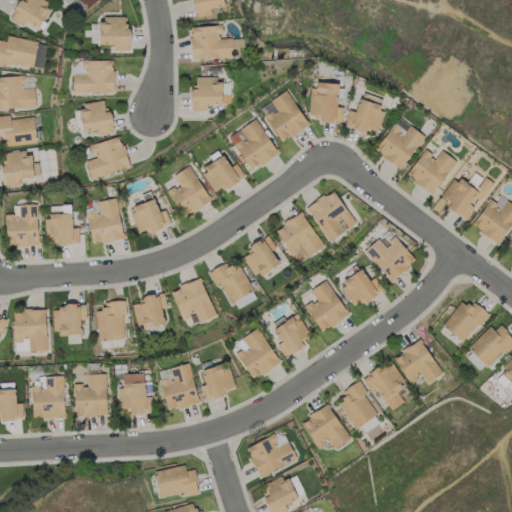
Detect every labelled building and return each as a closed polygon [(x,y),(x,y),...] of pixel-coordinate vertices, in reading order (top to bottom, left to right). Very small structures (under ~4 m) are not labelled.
[(17,0),(8,17),(22,25),(25,20),(37,28),(51,5),(42,0),(24,0),(23,2),(19,0),(17,0)] [(191,0),(194,16),(211,13),(210,7),(222,5),(221,0),(191,0)] [(128,49),(127,17),(97,17),(98,44),(113,44),(113,50),(128,49)] [(191,58),(238,55),(237,46),(243,46),(242,37),(221,38),(220,24),(189,26),(191,58)] [(0,62),(41,69),(45,42),(6,35),(5,40),(0,39),(0,62)] [(112,59),(81,60),(81,72),(71,73),(72,92),(113,91),(112,59)] [(0,107),(34,107),(33,87),(25,87),(24,75),(0,75),(0,107)] [(218,76),(192,76),(191,110),(206,110),(206,104),(230,104),(230,94),(218,94),(218,76)] [(337,83),(311,81),(309,114),(319,114),(319,121),(340,122),(341,106),(336,106),(337,83)] [(278,140),(306,126),(288,90),(260,104),(278,140)] [(348,109),(343,124),(375,134),(384,107),(358,99),(354,111),(348,109)] [(77,104),(81,131),(96,129),(97,134),(112,132),(110,110),(103,111),(102,101),(77,104)] [(4,146),(35,142),(32,115),(8,118),(8,114),(0,115),(0,139),(3,139),(4,146)] [(276,153),(256,118),(228,134),(248,169),(276,153)] [(401,168),(423,134),(408,124),(404,129),(392,122),(373,151),(401,168)] [(89,176),(128,167),(120,136),(89,143),(93,157),(85,159),(89,176)] [(453,158),(437,149),(434,154),(422,147),(406,177),(434,192),(453,158)] [(0,152),(4,186),(19,184),(18,177),(38,175),(37,169),(35,169),(34,162),(29,163),(27,149),(0,152)] [(244,177),(236,163),(229,166),(223,154),(200,166),(212,190),(222,185),(224,188),(244,177)] [(172,175),(177,183),(166,191),(183,216),(210,199),(187,165),(172,175)] [(493,182),(484,176),(477,186),(468,179),(465,184),(453,176),(440,195),(449,202),(446,207),(466,221),(493,182)] [(304,208),(329,241),(355,221),(331,189),(304,208)] [(511,221),(511,203),(499,194),(494,201),(489,198),(470,224),(497,243),(511,221)] [(122,237),(115,197),(95,200),(97,210),(85,211),(91,243),(122,237)] [(149,231),(169,223),(164,209),(158,211),(153,199),(128,209),(136,231),(148,227),(149,231)] [(4,213),(5,245),(37,244),(36,203),(12,204),(12,213),(4,213)] [(273,228),(295,263),(323,246),(301,211),(273,228)] [(56,243),(78,243),(77,227),(70,227),(70,213),(45,213),(45,237),(56,237),(56,243)] [(278,263),(271,250),(274,247),(267,234),(248,245),(251,250),(241,256),(254,277),(278,263)] [(378,238),(364,248),(387,280),(413,261),(396,236),(383,245),(378,238)] [(252,288),(235,261),(227,266),(224,262),(209,271),(228,303),(252,288)] [(361,297),(364,302),(382,290),(373,277),(368,280),(360,269),(338,284),(351,303),(361,297)] [(170,291),(181,319),(194,313),(197,322),(214,315),(199,276),(176,285),(177,288),(170,291)] [(309,290),(315,298),(304,306),(321,331),(347,313),(324,280),(309,290)] [(138,329),(164,322),(160,308),(166,306),(162,290),(141,296),(142,301),(132,304),(138,329)] [(237,308),(255,297),(251,290),(233,301),(237,308)] [(97,339),(123,338),(122,313),(125,313),(124,300),(101,301),(102,309),(95,310),(97,339)] [(486,312),(472,300),(467,306),(460,300),(440,324),(462,342),(486,312)] [(52,305),(54,335),(66,335),(67,343),(80,342),(78,318),(85,318),(84,304),(52,305)] [(12,309),(13,341),(27,341),(27,349),(45,349),(44,309),(12,309)] [(280,341),(276,344),(282,355),(311,339),(297,314),(273,328),(280,341)] [(468,347),(485,365),(503,348),(505,351),(511,345),(511,338),(496,321),(468,347)] [(235,340),(240,349),(235,352),(250,378),(278,362),(258,327),(235,340)] [(440,374),(421,339),(393,354),(408,382),(421,375),(424,382),(440,374)] [(483,365),(470,351),(465,356),(478,370),(483,365)] [(511,354),(498,368),(511,383),(511,354)] [(391,409),(402,401),(395,391),(405,383),(387,360),(361,379),(370,391),(375,388),(391,409)] [(226,362),(200,370),(204,383),(198,385),(203,399),(235,389),(226,362)] [(189,363),(158,369),(166,409),(196,403),(189,363)] [(151,411),(150,395),(144,396),(143,372),(121,373),(122,387),(117,387),(117,407),(129,407),(129,412),(151,411)] [(104,373),(86,374),(86,384),(73,384),(74,414),(106,413),(104,373)] [(37,376),(37,383),(30,383),(31,416),(63,415),(62,375),(37,376)] [(339,392),(344,398),(337,403),(354,428),(377,412),(355,381),(339,392)] [(14,388),(0,388),(0,419),(22,418),(21,402),(15,402),(14,388)] [(332,447),(347,438),(328,404),(300,420),(315,447),(328,440),(332,447)] [(377,423),(374,416),(359,424),(363,430),(377,423)] [(244,447),(258,476),(295,458),(287,441),(278,445),(272,433),(244,447)] [(154,470),(158,496),(182,492),(183,496),(197,493),(193,468),(185,470),(184,464),(154,470)] [(261,484),(266,494),(262,496),(269,511),(280,511),(286,509),(284,503),(304,494),(295,474),(281,480),(279,475),(261,484)] [(201,511),(201,508),(193,510),(192,503),(162,510),(162,511),(201,511)]
